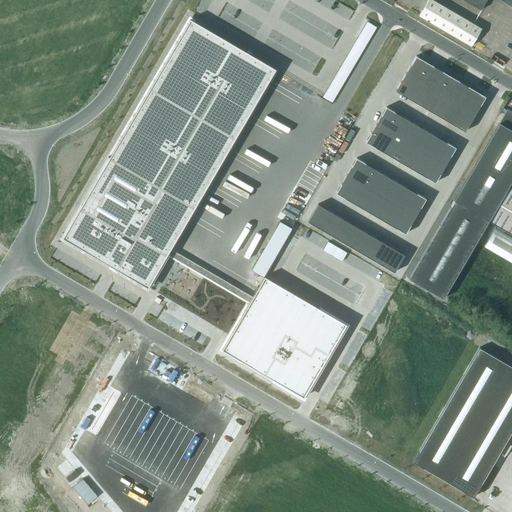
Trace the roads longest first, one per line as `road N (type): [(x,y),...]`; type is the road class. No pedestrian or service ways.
road 1 (unclassified): [(14,253),(455,511)]
road 2 (unclassified): [(163,0),(93,110),(37,143)]
road 3 (unclassified): [(367,0),(511,84)]
